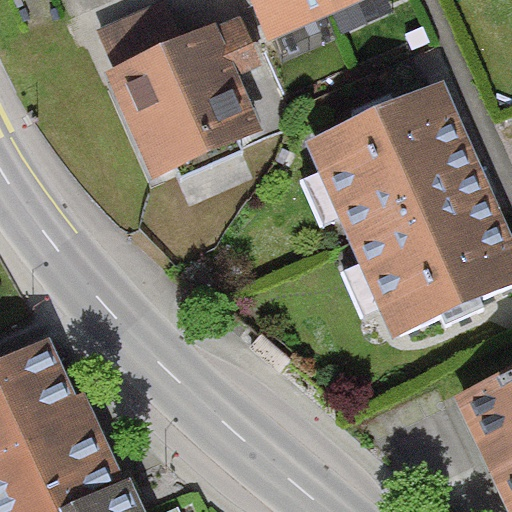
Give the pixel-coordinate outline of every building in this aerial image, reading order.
[(347,0),(257,0),(272,33),(347,0)] [(250,131),(209,38),(113,80),(154,173),(250,131)] [(511,282),(511,268),(437,97),(315,150),(396,333),(511,282)] [(77,395),(49,334),(0,356),(0,511),(147,511),(131,476),(125,479),(84,392),(77,395)] [(511,511),(511,368),(453,395),(507,511),(511,511)]
